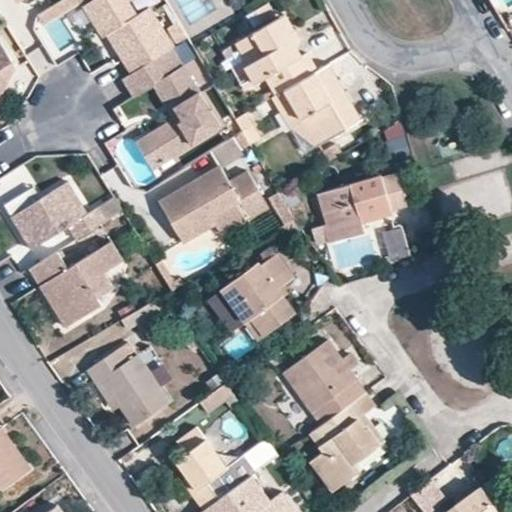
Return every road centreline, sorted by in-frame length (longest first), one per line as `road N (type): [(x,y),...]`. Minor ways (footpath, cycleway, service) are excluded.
road 1 (residential): [(511,249),(396,283),(372,305),(371,323),(430,414),(445,423),(470,423),(511,401)]
road 2 (residential): [(0,330),(129,511)]
road 3 (residential): [(344,0),(383,49),(402,56),(444,49)]
